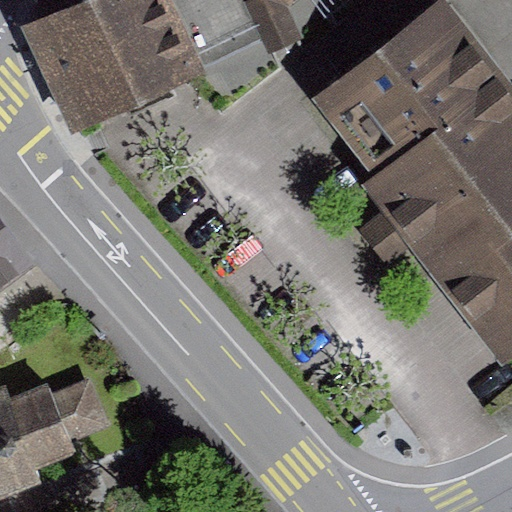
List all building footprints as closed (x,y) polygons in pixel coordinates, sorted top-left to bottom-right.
[(75,0),(27,23),(77,127),(195,71),(193,67),(187,55),(160,0),(75,0)] [(273,0),(160,0),(187,55),(254,22),(281,9),(273,0)] [(273,0),(281,9),(287,4),(292,0),(273,0)] [(511,97),(442,0),(305,98),(494,362),(511,349),(511,97)] [(261,36),(268,50),(301,34),(287,4),(281,9),(254,22),(261,36)] [(254,22),(187,55),(193,67),(261,36),(254,22)] [(0,303),(35,278),(0,231),(0,303)] [(0,395),(0,488),(33,475),(30,467),(64,453),(60,442),(98,426),(81,384),(42,400),(37,388),(3,402),(0,395)]
